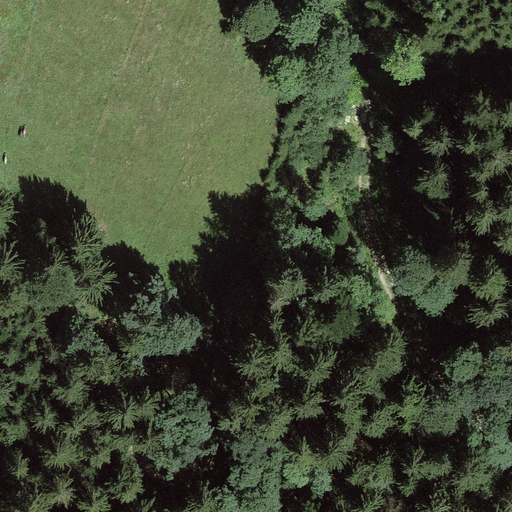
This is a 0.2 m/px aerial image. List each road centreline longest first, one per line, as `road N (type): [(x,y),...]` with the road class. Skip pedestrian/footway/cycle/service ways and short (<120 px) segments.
road 1 (track): [(511,51),(365,101),(336,135),(264,262),(203,427),(167,478),(157,475),(70,351),(0,212)]
road 2 (track): [(365,101),(366,199),(399,304),(511,463)]
